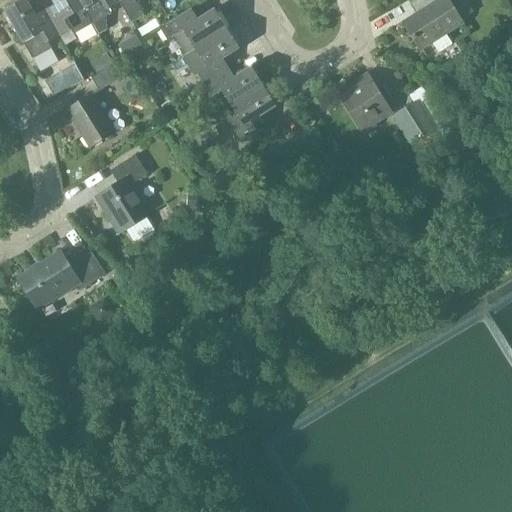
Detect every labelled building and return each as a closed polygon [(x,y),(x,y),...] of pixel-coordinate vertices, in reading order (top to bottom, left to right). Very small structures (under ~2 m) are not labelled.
[(35,17),(25,0),(21,2),(20,0),(16,0),(4,7),(6,11),(5,11),(32,60),(51,49),(48,43),(59,37),(45,11),(35,17)] [(45,11),(59,37),(72,30),(74,34),(92,25),(78,0),(52,0),(55,6),(45,11)] [(78,0),(92,25),(109,14),(107,10),(119,3),(117,0),(78,0)] [(117,0),(119,3),(131,24),(144,17),(134,0),(117,0)] [(431,0),(434,4),(416,16),(404,23),(421,50),(462,24),(449,3),(454,0),(431,0)] [(183,58),(227,30),(215,10),(198,21),(191,11),(160,31),(168,43),(175,39),(185,55),(182,57),(183,58)] [(204,85),(228,69),(222,60),(239,49),(227,30),(183,58),(193,74),(196,73),(204,85)] [(136,38),(122,46),(128,55),(141,47),(136,38)] [(99,92),(121,79),(113,66),(91,80),(99,92)] [(232,108),(264,88),(252,68),(235,79),(228,69),(204,85),(212,97),(221,91),(232,108)] [(362,132),(392,113),(368,77),(338,96),(362,132)] [(232,108),(219,116),(231,134),(234,132),(241,143),(266,128),(259,118),(276,107),(264,88),(232,108)] [(89,150),(116,133),(92,96),(66,113),(89,150)] [(421,102),(395,119),(412,146),(438,129),(421,102)] [(132,186),(148,176),(135,156),(110,172),(118,184),(97,198),(120,235),(151,215),(132,186)] [(82,291),(105,276),(91,254),(69,267),(60,253),(18,280),(37,310),(78,285),(82,291)]
